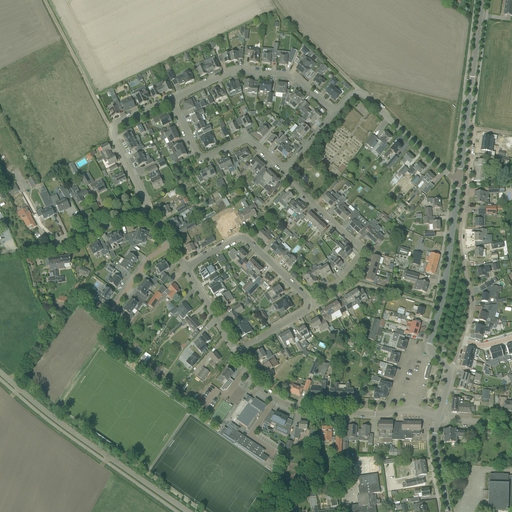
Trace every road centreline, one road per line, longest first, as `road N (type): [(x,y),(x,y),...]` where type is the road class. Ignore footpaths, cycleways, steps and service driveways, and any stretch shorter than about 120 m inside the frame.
road 1 (tertiary): [(187,511),(0,372)]
road 2 (residential): [(438,417),(409,408),(385,415),(297,408),(257,386),(236,351)]
road 3 (residential): [(461,340),(468,313),(460,245),(467,121)]
road 4 (tertiary): [(447,369),(429,344),(458,179)]
road 5 (residential): [(308,304),(348,279),(365,252),(284,170)]
road 6 (residential): [(335,112),(289,75),(244,70),(171,98)]
road 7 (residential): [(284,170),(247,139),(201,157),(171,98)]
road 8 (residential): [(458,179),(364,94),(351,95),(335,112)]
road 9 (residential): [(171,98),(112,129),(143,197),(142,215)]
road 10 (residential): [(185,267),(242,237),(308,304)]
road 11 (residential): [(0,253),(47,250),(142,215)]
road 12 (track): [(112,129),(44,0)]
road 13 (track): [(357,93),(273,0)]
road 14 (tertiary): [(467,121),(481,0)]
